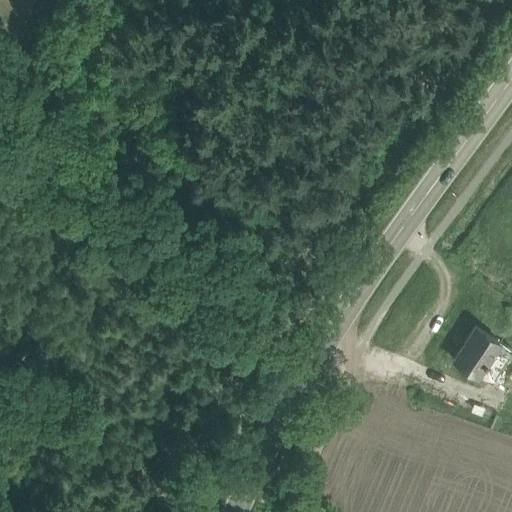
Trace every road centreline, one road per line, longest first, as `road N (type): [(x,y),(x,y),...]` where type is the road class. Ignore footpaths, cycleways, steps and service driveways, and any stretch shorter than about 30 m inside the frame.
road 1 (secondary): [(235,511),(354,295),(511,78)]
road 2 (track): [(0,97),(321,349)]
